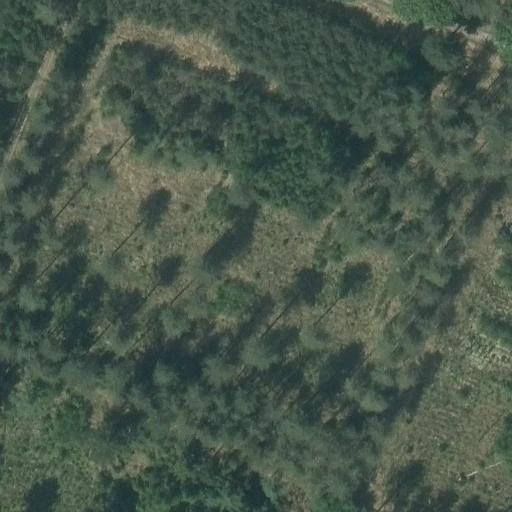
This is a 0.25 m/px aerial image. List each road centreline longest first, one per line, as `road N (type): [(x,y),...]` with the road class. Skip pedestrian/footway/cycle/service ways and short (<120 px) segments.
road 1 (track): [(0,179),(76,0)]
road 2 (track): [(396,0),(511,47)]
